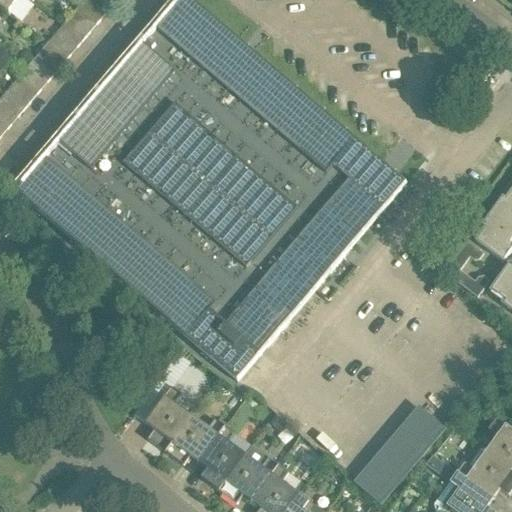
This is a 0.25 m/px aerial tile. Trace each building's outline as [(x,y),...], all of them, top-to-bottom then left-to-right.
[(0,0),(0,8),(10,16),(21,0),(0,0)] [(365,151),(187,0),(182,0),(16,196),(238,386),(407,187),(374,159),(384,148),(374,140),(365,151)] [(98,25),(113,8),(103,0),(86,0),(79,9),(98,25)] [(0,10),(2,12),(9,17),(10,16),(0,8),(0,10)] [(83,43),(98,25),(79,9),(63,27),(83,43)] [(68,61),(83,43),(63,27),(49,45),(68,61)] [(53,78),(68,61),(49,45),(34,61),(36,62),(53,78)] [(38,95),(53,78),(36,62),(34,61),(19,79),(38,95)] [(24,113),(38,95),(19,79),(4,96),(24,113)] [(0,123),(9,130),(24,113),(4,96),(0,101),(0,123)] [(0,140),(9,130),(0,123),(0,140)] [(492,215),(511,229),(511,193),(506,203),(503,201),(492,215)] [(511,248),(509,247),(511,243),(511,229),(492,215),(482,229),(485,231),(475,245),(504,265),(511,253),(511,248)] [(467,244),(459,254),(465,258),(472,248),(467,244)] [(472,248),(465,258),(469,260),(469,259),(471,260),(477,251),(472,248)] [(477,251),(471,260),(474,263),(479,262),(483,256),(477,251)] [(459,254),(456,259),(465,265),(469,260),(465,258),(459,254)] [(456,259),(452,263),(461,270),(465,265),(456,259)] [(449,268),(458,275),(460,273),(461,270),(452,263),(449,268)] [(511,315),(511,267),(510,266),(490,295),(503,304),(501,307),(511,315)] [(453,282),(459,286),(466,277),(460,273),(458,275),(453,282)] [(459,286),(464,290),(471,281),(466,277),(459,286)] [(476,284),(484,290),(489,283),(483,278),(478,279),(475,284),(476,284)] [(464,290),(469,294),(472,289),(476,284),(475,284),(471,281),(464,290)] [(472,289),(480,295),(484,290),(476,284),(472,289)] [(469,294),(477,299),(480,295),(472,289),(469,294)] [(166,455),(193,419),(177,408),(183,399),(172,391),(145,427),(156,434),(149,443),(166,455)] [(381,507),(390,497),(445,433),(419,411),(356,485),(381,507)] [(269,425),(281,434),(287,425),(275,417),(269,425)] [(199,466),(226,430),(216,422),(209,431),(193,419),(166,455),(185,468),(191,460),(199,466)] [(486,455),(511,474),(511,432),(497,421),(489,432),(497,439),(486,455)] [(252,449),(236,437),(226,430),(199,466),(208,472),(202,481),(220,494),(246,458),(252,449)] [(246,458),(220,494),(238,507),(245,498),(253,505),(279,468),(252,449),(246,458)] [(511,474),(486,455),(480,451),(468,469),(462,465),(456,474),(487,497),(494,502),(500,493),(509,500),(511,496),(511,474)] [(287,511),(299,496),(283,485),(290,476),(279,468),(253,505),(261,511),(260,511),(287,511)] [(488,511),(487,511),(494,502),(487,497),(456,474),(434,506),(435,511),(449,511),(488,511)] [(320,511),(299,496),(287,511),(320,511)]
